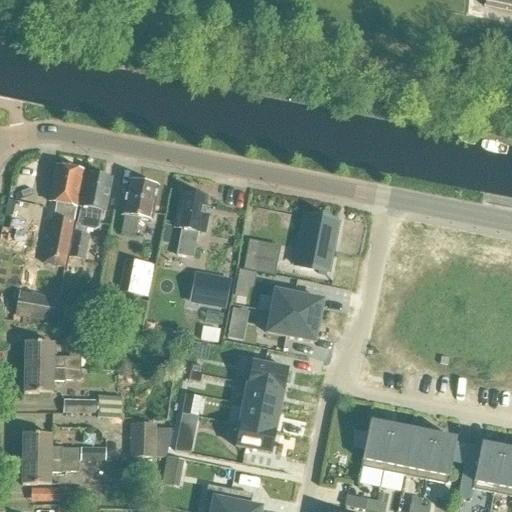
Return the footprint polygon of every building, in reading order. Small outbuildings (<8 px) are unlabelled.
[(511,0),(485,0),(484,9),(511,14),(511,0)] [(82,174),(56,169),(50,203),(58,205),(55,222),(52,222),(44,265),(64,269),(72,225),(73,225),(76,208),(82,174)] [(79,230),(87,231),(86,234),(83,233),(82,237),(73,236),(68,259),(85,263),(90,239),(88,239),(89,235),(92,236),(93,232),(94,233),(98,230),(101,213),(104,214),(111,181),(86,177),(80,209),(77,226),(79,230)] [(153,190),(132,186),(126,216),(125,216),(121,237),(132,240),(136,220),(147,222),(153,190)] [(207,201),(182,196),(175,231),(181,232),(176,259),(193,262),(198,236),(205,237),(208,219),(204,218),(207,201)] [(26,229),(31,202),(15,199),(10,226),(26,229)] [(328,273),(337,226),(305,219),(296,266),(328,273)] [(245,257),(243,272),(274,278),(277,263),(245,257)] [(139,264),(133,290),(148,293),(154,268),(139,264)] [(255,276),(238,273),(236,287),(253,290),(255,276)] [(11,277),(10,288),(20,289),(22,279),(11,277)] [(209,285),(182,279),(177,302),(204,307),(209,285)] [(212,280),(207,307),(224,311),(229,283),(212,280)] [(273,294),(269,315),(316,324),(321,304),(273,294)] [(51,325),(55,302),(18,296),(15,319),(51,325)] [(65,309),(64,326),(83,328),(85,312),(65,309)] [(269,315),(265,336),(313,346),(317,324),(316,324),(269,315)] [(226,340),(242,343),(244,331),(228,328),(226,340)] [(81,372),(81,370),(84,370),(85,350),(97,350),(97,332),(71,331),(70,341),(69,360),(55,360),(55,346),(25,346),(24,371),(81,372)] [(251,365),(247,387),(282,394),(283,394),(288,372),(251,365)] [(202,370),(191,368),(189,375),(201,377),(202,370)] [(24,371),(23,396),(54,397),(54,383),(81,384),(81,372),(24,371)] [(188,383),(199,385),(201,377),(189,375),(188,383)] [(247,387),(243,408),(278,415),(282,394),(247,387)] [(199,409),(201,399),(185,396),(183,406),(199,409)] [(97,420),(124,421),(124,416),(121,416),(122,400),(98,399),(98,403),(64,402),(63,415),(97,417),(97,420)] [(243,408),(239,428),(274,435),(278,415),(243,408)] [(381,474),(390,430),(369,426),(360,470),(381,474)] [(130,460),(156,461),(156,460),(163,460),(164,458),(165,458),(171,431),(156,431),(156,427),(130,427),(130,460)] [(239,428),(235,450),(271,457),(276,435),(274,435),(239,428)] [(381,474),(403,479),(412,434),(390,430),(381,474)] [(403,479),(425,483),(434,439),(412,434),(403,479)] [(51,438),(23,437),(22,462),(78,464),(78,452),(51,451),(51,438)] [(455,443),(434,439),(425,483),(446,487),(455,443)] [(493,496),(502,452),(480,448),(471,492),(493,496)] [(80,450),(80,464),(105,465),(105,451),(80,450)] [(493,496),(511,500),(511,454),(502,452),(493,496)] [(166,460),(163,474),(180,478),(184,463),(166,460)] [(78,464),(22,462),(21,488),(50,489),(50,476),(78,476),(78,464)] [(207,488),(203,510),(211,511),(259,511),(260,511),(249,509),(229,504),(231,493),(207,488)] [(58,491),(58,505),(83,505),(83,491),(58,491)] [(374,511),(376,505),(366,503),(363,511),(374,511)]
